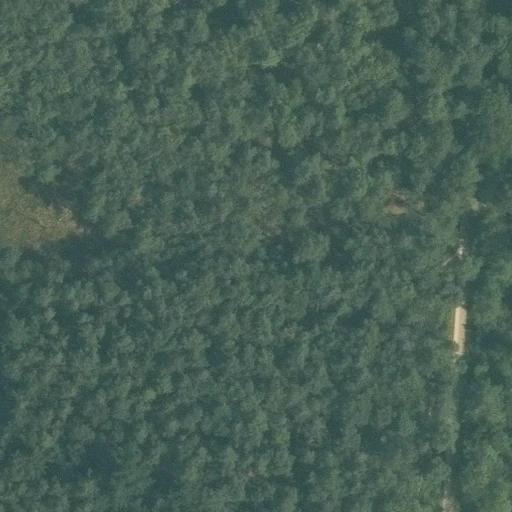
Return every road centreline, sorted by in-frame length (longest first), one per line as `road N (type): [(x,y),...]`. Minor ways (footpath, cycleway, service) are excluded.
road 1 (unknown): [(0,279),(434,220)]
road 2 (track): [(454,511),(468,221)]
road 3 (track): [(468,221),(485,0)]
